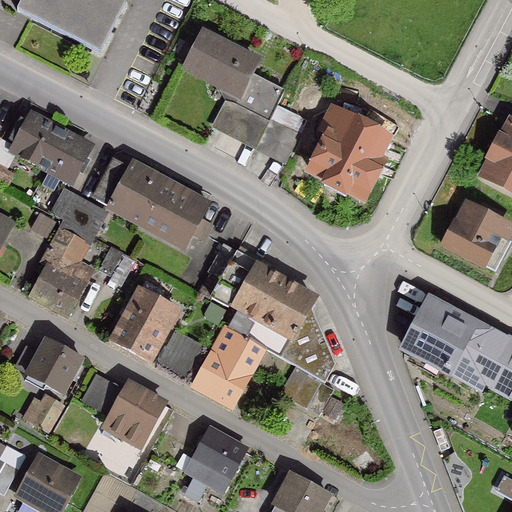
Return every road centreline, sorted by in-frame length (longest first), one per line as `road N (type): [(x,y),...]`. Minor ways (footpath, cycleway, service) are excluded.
road 1 (residential): [(428,495),(382,508),(0,299)]
road 2 (residential): [(0,68),(232,184),(280,218),(347,286)]
road 3 (residential): [(511,1),(382,251)]
road 4 (residential): [(347,286),(428,495)]
road 5 (residential): [(511,317),(382,251)]
